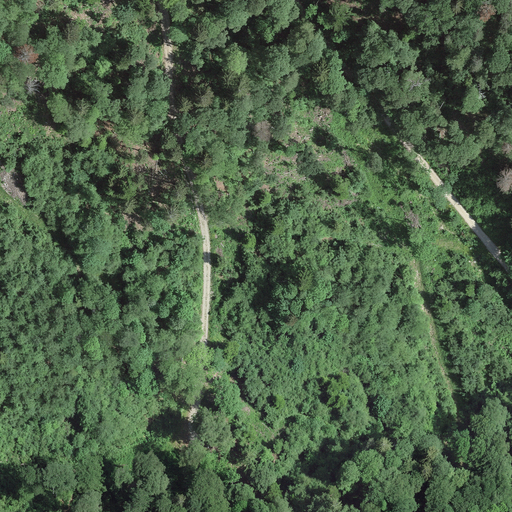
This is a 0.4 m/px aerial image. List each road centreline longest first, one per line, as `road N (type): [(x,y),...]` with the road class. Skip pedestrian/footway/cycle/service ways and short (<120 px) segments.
road 1 (track): [(224,511),(195,463),(188,433),(203,379),(209,264),(200,199),(175,127),(160,0)]
road 2 (track): [(296,0),(345,77),(511,273)]
